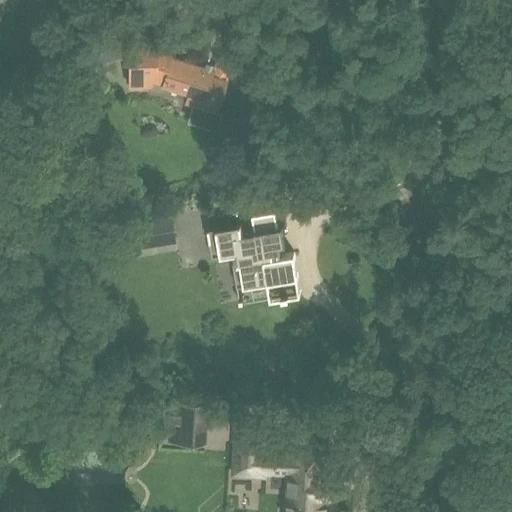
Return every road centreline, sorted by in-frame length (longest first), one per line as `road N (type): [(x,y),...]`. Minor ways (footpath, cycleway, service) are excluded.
road 1 (residential): [(483,511),(467,353),(438,220)]
road 2 (residential): [(399,109),(335,0)]
